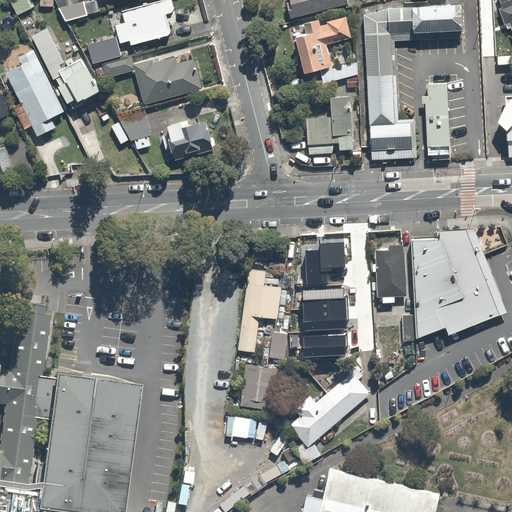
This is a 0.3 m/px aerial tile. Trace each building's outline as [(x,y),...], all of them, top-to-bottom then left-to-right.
[(68,0),(67,0),(59,3),(66,24),(101,12),(97,0),(72,9),(68,0)] [(151,0),(102,0),(104,4),(108,3),(110,11),(151,0)] [(116,27),(121,44),(122,48),(133,44),(136,51),(174,40),(171,32),(182,28),(173,0),(170,0),(125,14),(128,24),(116,27)] [(371,0),(287,0),(294,23),(372,2),(371,0)] [(511,0),(500,0),(497,1),(511,37),(511,0)] [(463,6),(365,10),(370,156),(414,155),(413,123),(400,124),(396,37),(464,34),(463,6)] [(347,43),(354,41),(349,17),(306,22),(308,35),(300,37),(315,88),(345,79),(349,91),(367,86),(360,62),(353,64),(347,43)] [(38,51),(73,115),(106,97),(85,57),(71,65),(52,30),(33,40),(38,51)] [(121,44),(85,55),(92,69),(106,65),(126,59),(122,48),(121,44)] [(7,74),(24,106),(17,110),(30,133),(36,130),(43,143),(62,133),(57,123),(73,115),(38,51),(20,61),(23,65),(7,74)] [(126,59),(106,65),(111,80),(135,72),(146,106),(206,87),(197,60),(179,66),(176,55),(136,67),(132,57),(126,59)] [(448,82),(429,83),(429,95),(423,95),(423,103),(426,103),(428,146),(450,145),(448,82)] [(0,128),(11,124),(0,97),(0,128)] [(357,153),(354,97),(334,98),(334,118),(308,119),(310,159),(316,159),(316,168),(336,167),(335,147),(342,146),(342,153),(357,153)] [(511,99),(508,99),(510,111),(501,126),(511,135),(511,99)] [(146,115),(120,118),(132,145),(155,135),(146,115)] [(194,117),(168,125),(183,169),(222,156),(210,121),(197,125),(194,117)] [(507,312),(474,229),(437,231),(439,239),(411,240),(417,339),(445,327),(448,335),(507,312)] [(412,250),(377,250),(379,298),(413,297),(412,250)] [(275,288),(277,273),(253,269),(246,320),(283,325),(287,290),(275,288)] [(358,287),(313,285),(310,341),(318,341),(316,363),(346,365),(347,351),(368,352),(369,324),(356,323),(358,287)] [(21,304),(11,373),(0,371),(0,511),(126,511),(144,384),(58,373),(58,378),(43,376),(51,318),(44,317),(45,307),(21,304)] [(417,343),(415,315),(403,315),(404,344),(417,343)] [(287,368),(292,335),(276,332),(271,366),(287,368)] [(276,415),(282,370),(247,366),(242,411),(276,415)] [(318,402),(311,394),(293,410),(300,418),(290,426),(308,447),(369,394),(351,373),(318,402)] [(271,472),(240,427),(217,443),(225,455),(194,477),(218,511),(233,511),(249,501),(242,492),(271,472)] [(437,511),(442,492),(330,471),(325,492),(315,489),(313,496),(307,495),(303,511),(437,511)]
